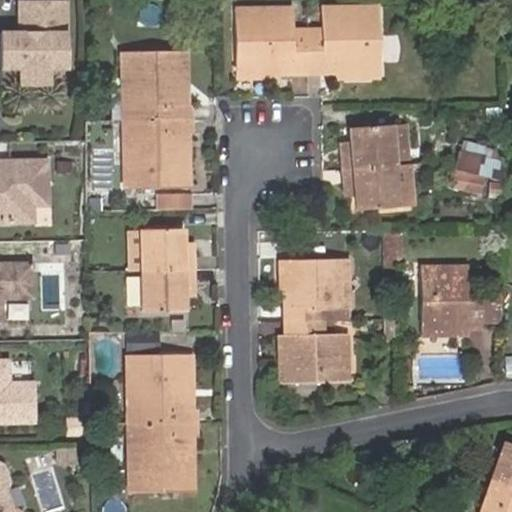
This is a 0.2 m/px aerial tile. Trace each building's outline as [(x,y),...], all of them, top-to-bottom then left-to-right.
[(61,0),(14,0),(14,25),(0,26),(0,61),(16,61),(22,68),(36,67),(43,60),(63,59),(61,0)] [(322,30),(307,30),(308,74),(334,73),(380,73),(379,8),(322,8),(322,30)] [(308,74),(307,30),(293,30),(293,9),(235,10),(236,75),(281,74),(308,74)] [(132,120),(192,120),(192,105),(189,105),(181,105),(180,85),(188,85),(187,53),(124,54),(124,75),(133,75),(132,120)] [(0,81),(63,80),(63,59),(43,60),(36,67),(22,68),(16,61),(0,61),(0,81)] [(281,74),(236,75),(236,82),(281,82),(281,74)] [(124,75),(124,121),(132,120),(133,75),(124,75)] [(181,105),(189,105),(188,85),(180,85),(181,105)] [(132,120),(124,121),(123,166),(132,166),(132,120)] [(192,134),(192,120),(132,120),(132,166),(123,166),(123,189),(190,189),(190,153),(181,153),(181,134),(189,135),(192,134)] [(342,170),(394,166),(392,127),(351,129),(351,143),(352,155),(341,155),(342,170)] [(406,129),(393,130),(395,161),(408,161),(406,129)] [(190,153),(189,135),(181,134),(181,153),(190,153)] [(352,155),(351,143),(341,144),(341,155),(352,155)] [(457,154),(453,170),(477,176),(481,160),(457,154)] [(0,221),(10,222),(10,205),(35,204),(49,204),(48,161),(0,162),(0,221)] [(411,165),(394,166),(397,207),(414,206),(411,165)] [(397,207),(394,166),(342,170),(343,183),(354,183),(355,197),(356,209),(397,207)] [(479,195),(482,180),(454,173),(450,188),(479,195)] [(344,198),(355,197),(354,183),(343,183),(344,198)] [(160,194),(160,210),(191,209),(190,194),(160,194)] [(10,205),(10,222),(35,221),(35,204),(10,205)] [(141,270),(195,270),(195,256),(183,256),(183,244),(183,230),(140,231),(141,270)] [(401,230),(383,230),(383,267),(401,267),(401,230)] [(126,231),(126,270),(141,270),(140,231),(126,231)] [(183,256),(195,256),(195,244),(183,244),(183,256)] [(287,297),(287,322),(323,321),(323,307),(347,307),(347,260),(280,261),(280,286),(287,286),(287,297)] [(0,321),(0,298),(32,298),(32,263),(0,263),(0,321)] [(443,331),(469,330),(483,330),(482,293),(469,293),(468,266),(420,267),(422,336),(443,336),(443,331)] [(195,285),(195,270),(141,270),(142,311),(184,312),(184,297),(184,285),(195,285)] [(196,298),(195,285),(184,285),(184,297),(196,298)] [(482,293),(482,323),(500,323),(500,293),(482,293)] [(323,321),(287,322),(287,335),(288,360),(279,360),(279,384),(348,383),(347,335),(323,335),(323,321)] [(168,330),(127,330),(127,348),(168,348),(168,330)] [(279,335),(279,360),(288,360),(287,335),(279,335)] [(138,423),(195,422),(195,409),(192,409),(184,410),(184,391),(192,391),(191,355),(127,356),(128,378),(137,378),(138,423)] [(0,360),(0,420),(33,420),(32,380),(9,380),(8,360),(0,360)] [(128,378),(128,423),(138,423),(137,378),(128,378)] [(184,410),(192,409),(192,391),(184,391),(184,410)] [(195,437),(195,422),(138,423),(139,468),(129,468),(129,491),(193,490),(193,456),(184,456),(184,437),(193,437),(195,437)] [(138,423),(128,423),(129,468),(139,468),(138,423)] [(193,456),(193,437),(184,437),(184,456),(193,456)] [(511,442),(506,440),(492,480),(511,486),(511,442)] [(80,461),(80,448),(62,449),(62,462),(80,461)] [(0,511),(18,511),(15,511),(8,492),(11,484),(4,467),(0,464),(0,511)] [(511,511),(511,486),(492,480),(480,511),(511,511)]
